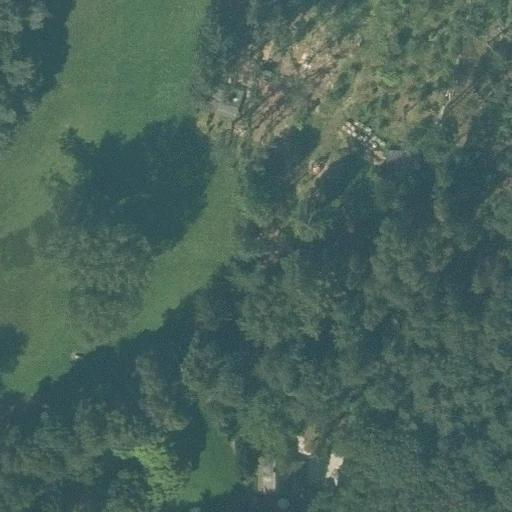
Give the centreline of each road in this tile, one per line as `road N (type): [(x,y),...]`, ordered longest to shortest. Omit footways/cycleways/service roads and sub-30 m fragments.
road 1 (track): [(0,419),(41,427),(180,337),(250,317),(284,327),(316,359),(357,437)]
road 2 (track): [(511,473),(357,437)]
